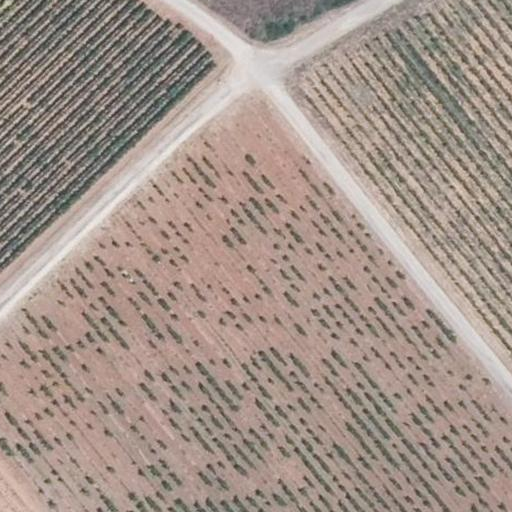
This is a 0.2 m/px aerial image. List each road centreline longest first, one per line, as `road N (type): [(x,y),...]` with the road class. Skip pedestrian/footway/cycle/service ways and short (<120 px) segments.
road 1 (unclassified): [(256,64),(511,394)]
road 2 (unclassified): [(256,64),(0,301)]
road 3 (unclassified): [(380,0),(256,64)]
